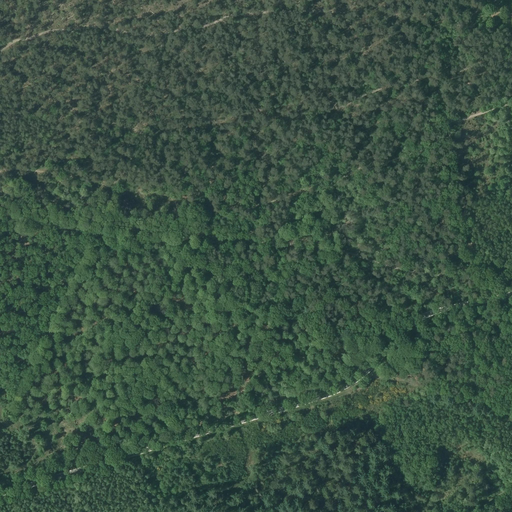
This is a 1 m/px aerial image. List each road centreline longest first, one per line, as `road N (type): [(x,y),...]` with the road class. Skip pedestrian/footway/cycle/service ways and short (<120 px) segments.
road 1 (unclassified): [(0,494),(327,395),(371,367),(419,318),(511,293)]
road 2 (track): [(352,254),(121,234),(0,214)]
road 3 (track): [(0,406),(134,453)]
road 4 (track): [(352,254),(476,279)]
